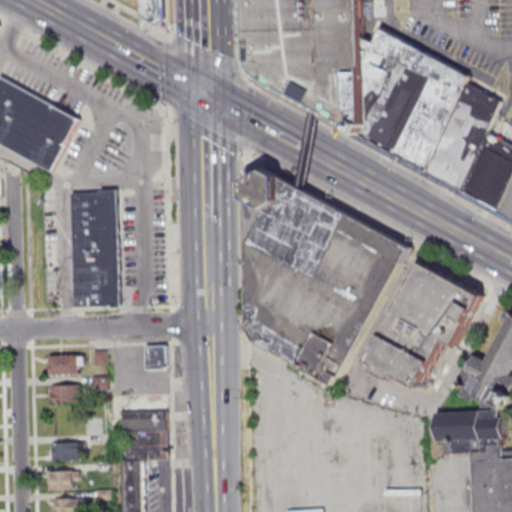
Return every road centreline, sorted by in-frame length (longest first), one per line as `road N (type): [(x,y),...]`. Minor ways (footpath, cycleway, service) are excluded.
road 1 (residential): [(24,511),(13,166)]
road 2 (secondary): [(217,511),(209,286)]
road 3 (residential): [(211,324),(0,330)]
road 4 (primary): [(480,246),(320,159)]
road 5 (secondary): [(207,221),(204,95)]
